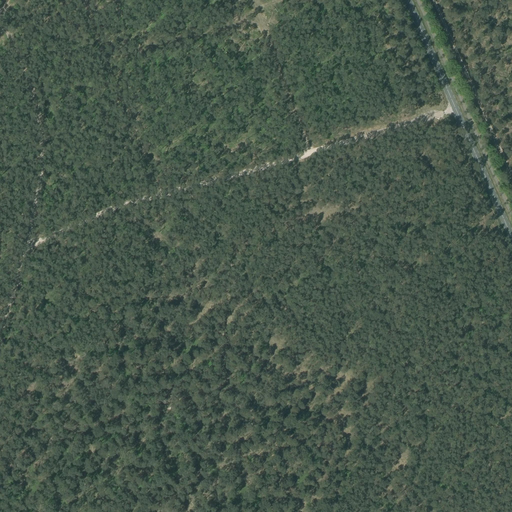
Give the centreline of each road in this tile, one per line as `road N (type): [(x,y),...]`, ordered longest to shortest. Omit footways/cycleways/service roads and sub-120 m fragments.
road 1 (track): [(0,11),(46,140),(0,343)]
road 2 (primary): [(511,238),(407,0)]
